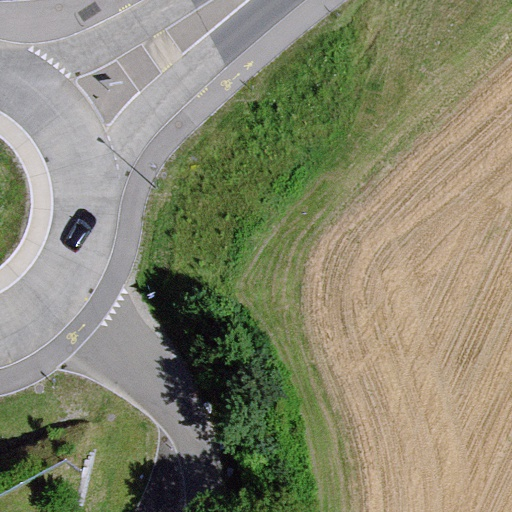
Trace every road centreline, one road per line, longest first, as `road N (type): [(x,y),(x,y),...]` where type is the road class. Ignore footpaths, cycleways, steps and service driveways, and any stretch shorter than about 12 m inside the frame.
road 1 (unclassified): [(222,511),(206,431),(57,290)]
road 2 (secondary): [(86,193),(185,79),(280,0)]
road 3 (secondary): [(167,0),(16,84)]
road 4 (secondary): [(86,193),(65,130),(16,84)]
